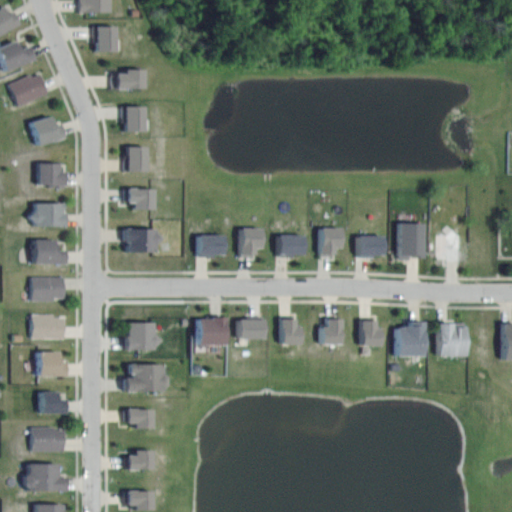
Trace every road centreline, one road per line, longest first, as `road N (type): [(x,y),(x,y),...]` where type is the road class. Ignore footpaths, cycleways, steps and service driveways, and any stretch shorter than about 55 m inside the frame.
road 1 (residential): [(92,511),(92,140),(42,0)]
road 2 (residential): [(92,287),(511,294)]
